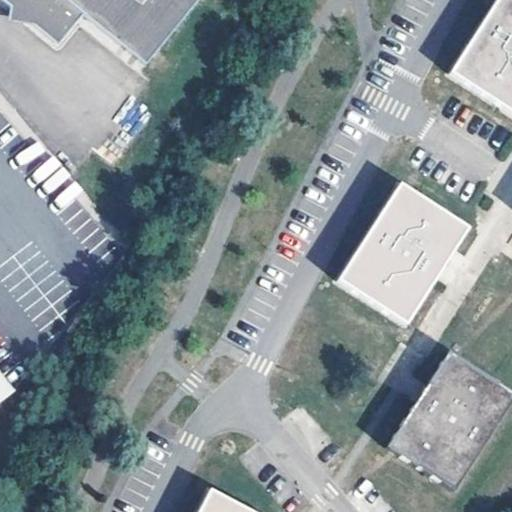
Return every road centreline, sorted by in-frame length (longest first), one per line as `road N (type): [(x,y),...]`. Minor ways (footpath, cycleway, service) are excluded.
road 1 (residential): [(453,0),(236,395)]
road 2 (residential): [(340,511),(236,395)]
road 3 (residential): [(236,395),(192,441),(155,511)]
